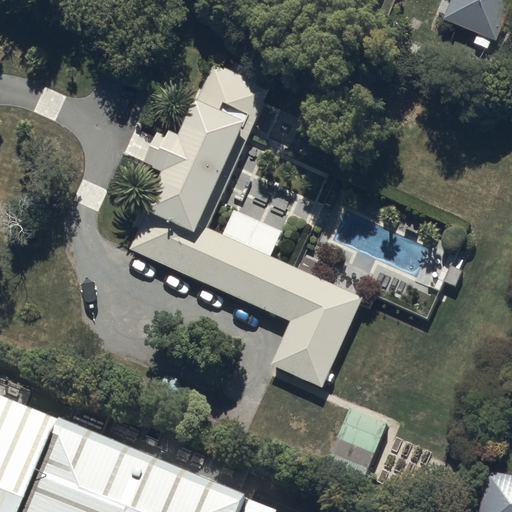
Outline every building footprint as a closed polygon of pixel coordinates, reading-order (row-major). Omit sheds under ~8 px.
[(511,0),(449,0),(443,19),(498,41),(511,2),(511,0)] [(274,74),(213,48),(132,236),(295,306),(275,353),(328,376),(367,284),(212,218),(274,74)] [(25,511),(66,415),(0,387),(0,511),(25,511)] [(388,422),(350,407),(325,470),(363,485),(388,422)] [(241,511),(250,492),(66,415),(25,511),(241,511)] [(470,511),(511,511),(511,473),(479,467),(470,511)]
